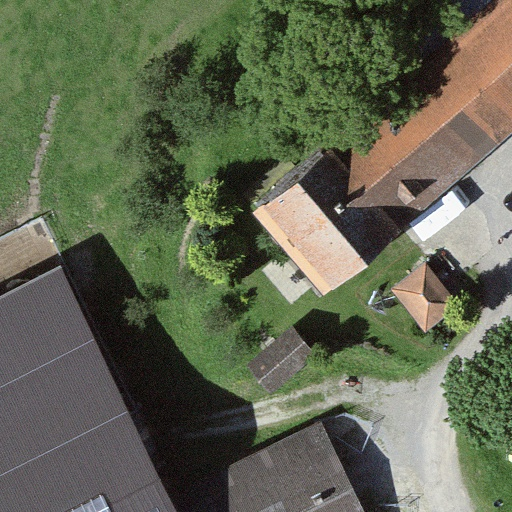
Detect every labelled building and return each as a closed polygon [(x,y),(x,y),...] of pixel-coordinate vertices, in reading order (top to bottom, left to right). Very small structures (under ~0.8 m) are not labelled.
[(329,145),(400,228),(511,132),(511,0),(494,0),(326,142),(329,145)] [(252,210),(323,293),(400,228),(329,145),(252,210)] [(392,291),(426,334),(460,308),(427,264),(392,291)] [(0,511),(364,511),(320,423),(176,495),(62,268),(0,298),(0,511)] [(248,367),(271,394),(317,356),(294,329),(248,367)]
